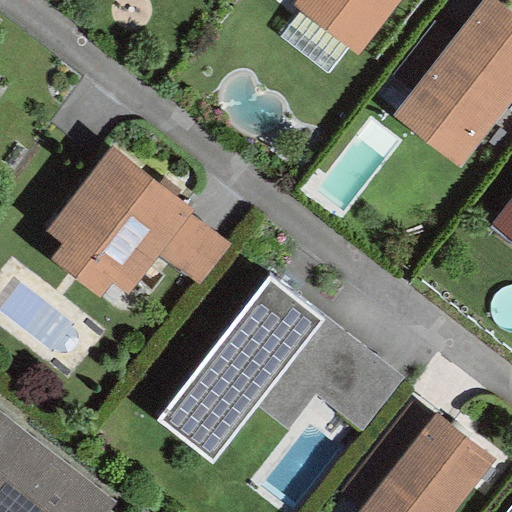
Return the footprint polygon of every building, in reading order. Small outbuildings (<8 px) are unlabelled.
[(295,0),(291,6),(356,55),(399,0),(295,0)] [(511,14),(494,0),(482,0),(390,116),(456,169),(511,98),(511,14)] [(192,210),(108,146),(44,230),(61,243),(46,261),(99,302),(114,283),(127,293),(156,256),(188,215),(192,210)] [(511,193),(487,226),(511,246),(511,193)] [(229,247),(188,215),(156,256),(198,288),(229,247)] [(270,275),(155,421),(209,463),(253,406),(323,317),(270,275)] [(402,379),(323,317),(253,406),(283,429),(310,396),(358,434),(402,379)] [(0,511),(48,511),(78,473),(0,413),(0,511)] [(434,414),(356,511),(454,511),(494,461),(434,414)] [(114,500),(78,473),(48,511),(105,511),(114,500)]
